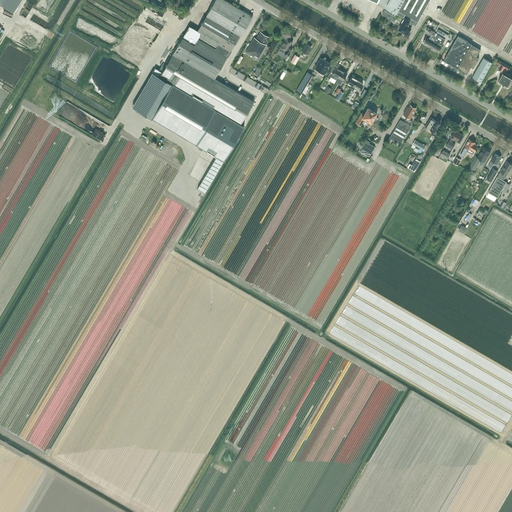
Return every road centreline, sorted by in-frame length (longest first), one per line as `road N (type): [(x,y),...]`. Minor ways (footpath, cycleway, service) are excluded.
road 1 (unclassified): [(511,149),(255,0)]
road 2 (unclassified): [(511,119),(306,0)]
